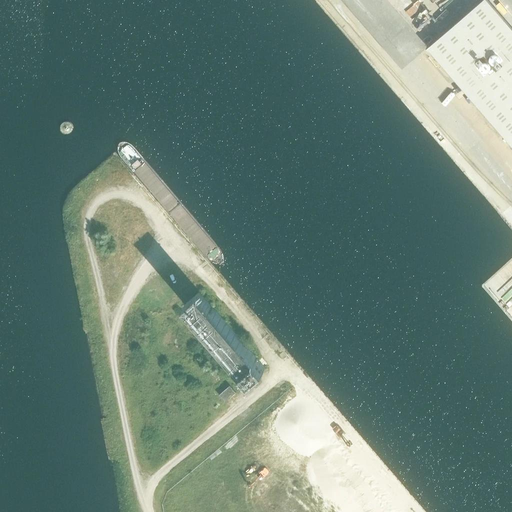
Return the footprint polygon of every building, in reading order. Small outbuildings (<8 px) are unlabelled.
[(511,28),(487,0),(482,0),(428,47),(511,144),(511,28)] [(59,126),(59,129),(61,132),(65,133),(69,132),(72,129),(72,126),(71,123),(69,121),(65,120),(62,121),(60,123),(59,126)] [(185,305),(250,381),(265,368),(199,292),(185,305)] [(216,379),(222,377),(218,368),(213,370),(216,379)] [(241,385),(247,380),(242,375),(237,380),(241,385)] [(230,385),(219,395),(225,402),(236,392),(230,385)] [(261,480),(268,475),(265,469),(258,475),(261,480)]
